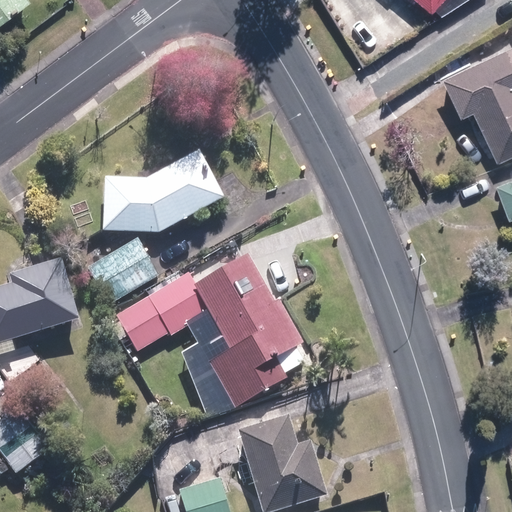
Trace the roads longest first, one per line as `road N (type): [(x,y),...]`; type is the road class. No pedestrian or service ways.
road 1 (tertiary): [(453,511),(421,375),(335,154),(239,0)]
road 2 (residential): [(0,137),(182,0)]
road 3 (unknown): [(468,0),(333,87)]
